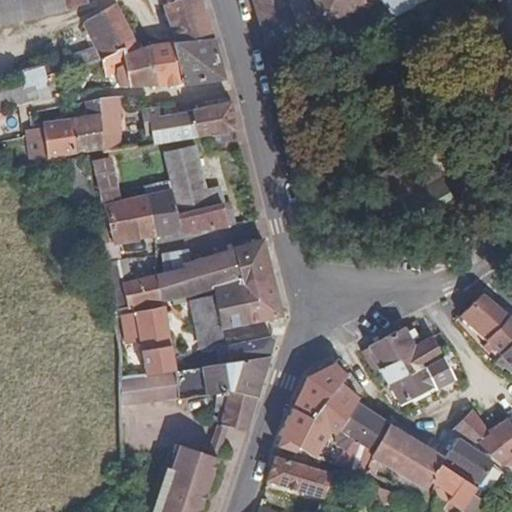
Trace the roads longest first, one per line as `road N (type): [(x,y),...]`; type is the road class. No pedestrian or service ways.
road 1 (residential): [(300,320),(220,0)]
road 2 (residential): [(300,320),(238,511)]
road 3 (residential): [(479,262),(447,281),(300,320)]
